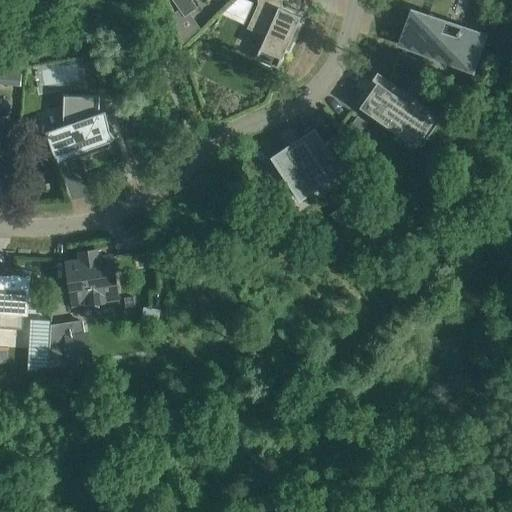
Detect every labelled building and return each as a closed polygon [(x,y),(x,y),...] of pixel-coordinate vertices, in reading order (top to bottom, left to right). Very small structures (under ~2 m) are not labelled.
[(193,0),(172,0),(179,9),(175,12),(182,43),(200,28),(190,13),(198,7),(193,0)] [(257,0),(258,3),(247,28),(265,36),(255,58),(277,68),(286,49),(289,51),(302,23),(294,19),(296,15),(282,9),(281,0),(257,0)] [(412,25),(409,24),(401,44),(433,55),(434,53),(449,58),(448,61),(470,68),(482,34),(460,27),(457,36),(441,30),(444,21),(428,15),(417,12),(412,25)] [(398,51),(394,62),(421,71),(425,60),(398,51)] [(14,69),(12,88),(24,89),(26,71),(14,69)] [(374,85),(361,104),(379,117),(417,143),(424,133),(436,117),(440,119),(441,117),(377,72),(370,82),(374,85)] [(100,95),(63,94),(62,125),(46,131),(53,150),(59,161),(68,155),(78,152),(80,157),(111,147),(109,141),(114,138),(110,131),(105,111),(99,113),(99,111),(100,95)] [(287,149),(274,157),(294,188),(300,197),(311,189),(313,188),(311,185),(324,177),(326,179),(339,171),(313,131),(300,140),(302,143),(289,152),(287,149)] [(82,260),(67,262),(73,305),(117,298),(111,256),(96,258),(95,250),(81,252),(82,260)] [(0,279),(0,333),(23,335),(26,275),(2,274),(2,280),(0,279)] [(31,319),(28,371),(49,365),(52,325),(51,325),(51,320),(31,319)] [(52,325),(49,365),(69,363),(65,335),(85,332),(83,320),(52,325)]
